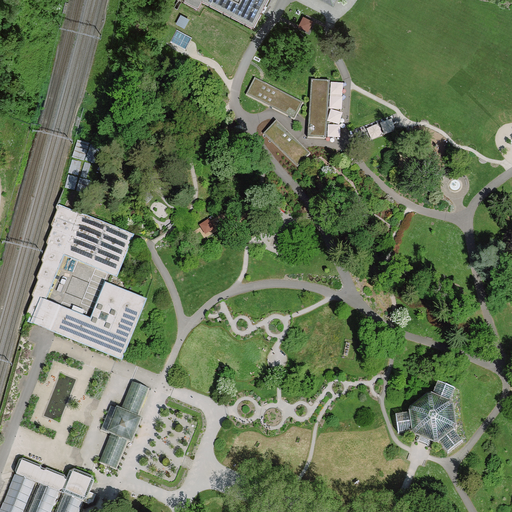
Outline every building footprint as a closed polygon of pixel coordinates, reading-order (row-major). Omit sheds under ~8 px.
[(185,0),(185,1),(199,8),(202,0),(256,28),(270,0),(185,0)] [(310,29),(315,19),(306,14),(301,25),(310,29)] [(295,121),(304,103),(261,81),(252,76),(242,94),(295,121)] [(309,137),(326,138),(330,81),(313,80),(309,137)] [(297,166),(310,153),(278,122),(265,134),(297,166)] [(31,318),(29,323),(48,331),(124,362),(149,300),(107,283),(92,319),(59,305),(48,300),(66,256),(83,263),(119,278),(136,236),(68,209),(61,207),(53,227),(54,229),(48,244),(49,247),(44,261),(44,264),(38,279),(40,282),(33,296),(35,299),(29,314),(31,318)] [(208,233),(219,223),(211,215),(201,225),(208,233)] [(399,434),(412,432),(413,439),(422,442),(431,447),(440,444),(448,455),(464,442),(455,430),(451,401),(455,390),(437,383),(431,397),(409,413),(396,415),(399,434)] [(101,463),(118,470),(128,442),(132,444),(137,431),(142,418),(139,417),(149,392),(133,385),(123,410),(112,406),(107,419),(104,428),(102,432),(112,435),(101,463)] [(187,422),(172,417),(167,430),(182,435),(187,422)] [(42,467),(24,460),(21,461),(17,472),(17,474),(3,511),(80,511),(84,503),(90,505),(95,503),(97,495),(92,493),(96,483),(94,478),(76,470),(72,472),(69,479),(67,481),(66,479),(66,477),(49,469),(47,470),(42,469),(42,467)]
